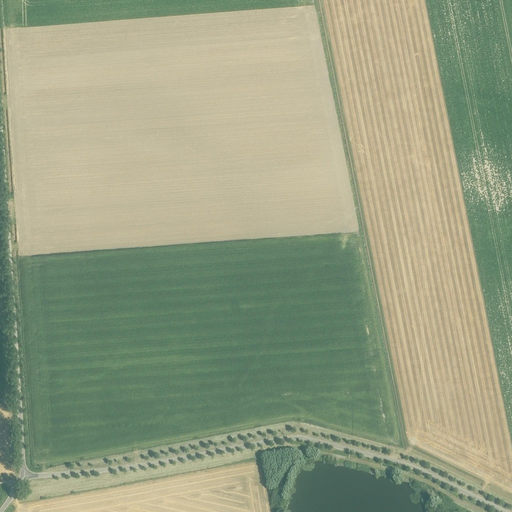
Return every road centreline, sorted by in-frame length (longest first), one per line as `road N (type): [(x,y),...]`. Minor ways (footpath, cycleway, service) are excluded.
road 1 (unclassified): [(503,511),(411,466),(298,437),(151,464),(24,475)]
road 2 (unclassified): [(24,475),(0,118)]
